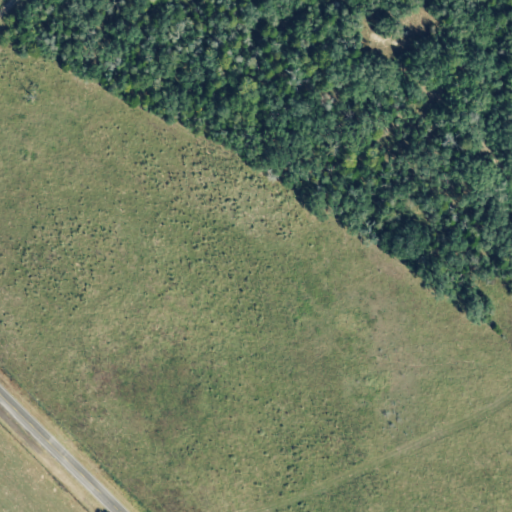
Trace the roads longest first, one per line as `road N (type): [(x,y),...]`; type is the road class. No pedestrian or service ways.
road 1 (residential): [(262,511),(296,488),(511,393)]
road 2 (tertiary): [(126,511),(0,390)]
